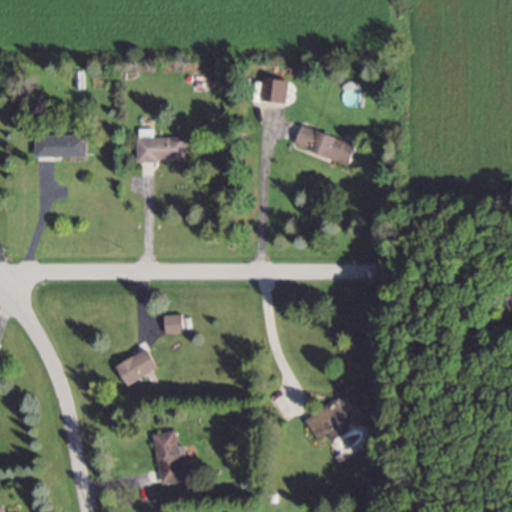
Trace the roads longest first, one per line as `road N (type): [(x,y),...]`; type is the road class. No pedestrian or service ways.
road 1 (residential): [(0,272),(376,273)]
road 2 (residential): [(0,275),(56,370),(88,511)]
